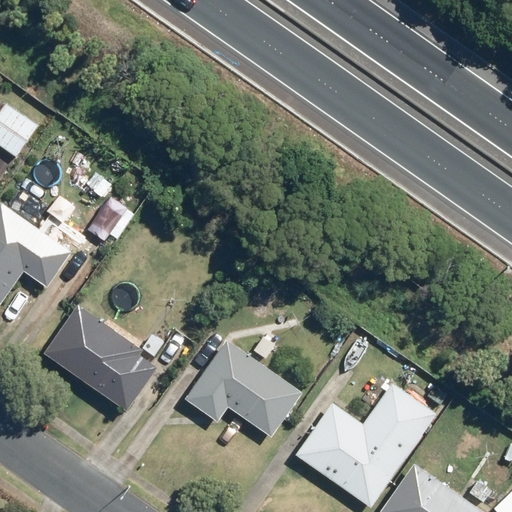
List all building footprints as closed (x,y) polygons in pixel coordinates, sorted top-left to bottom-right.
[(6,110),(0,120),(0,144),(16,155),(34,127),(6,110)] [(0,296),(20,268),(45,286),(67,254),(2,208),(0,211),(0,296)] [(79,312),(49,355),(125,407),(155,363),(79,312)] [(261,329),(247,348),(271,367),(286,347),(261,329)] [(296,393),(228,347),(196,393),(265,440),(296,393)] [(358,494),(358,493),(370,501),(431,416),(393,389),(364,429),(335,407),(302,453),(332,475),(339,479),(358,494)] [(478,511),(416,469),(387,511),(478,511)] [(479,474),(465,492),(485,507),(499,489),(479,474)]
